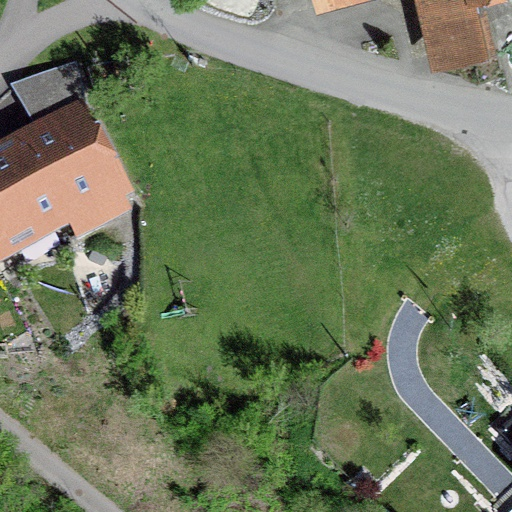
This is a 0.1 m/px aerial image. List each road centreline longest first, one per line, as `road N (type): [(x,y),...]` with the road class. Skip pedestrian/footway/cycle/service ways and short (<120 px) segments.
road 1 (unclassified): [(507,113),(214,38),(133,0)]
road 2 (residential): [(0,428),(102,511)]
